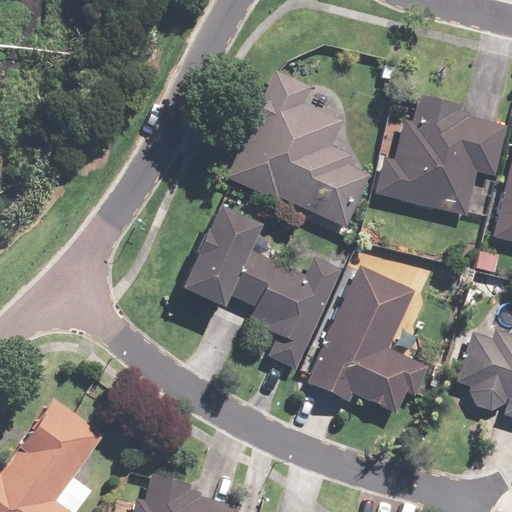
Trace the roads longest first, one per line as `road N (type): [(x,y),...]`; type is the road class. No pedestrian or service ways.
road 1 (residential): [(63,286),(152,364),(215,406),(306,453),(464,499)]
road 2 (residential): [(63,286),(129,191),(236,0)]
